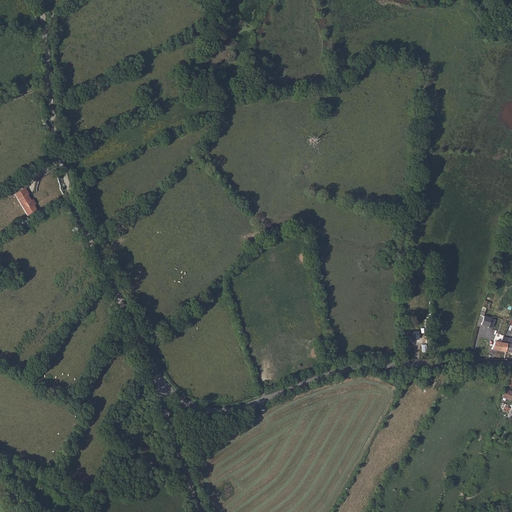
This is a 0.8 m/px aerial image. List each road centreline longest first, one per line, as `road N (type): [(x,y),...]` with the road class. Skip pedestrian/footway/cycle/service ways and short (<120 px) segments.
road 1 (unclassified): [(42,0),(62,175),(155,374)]
road 2 (unclassified): [(155,374),(180,399),(225,410),(312,379),(511,365)]
road 3 (unclassified): [(155,374),(200,511)]
